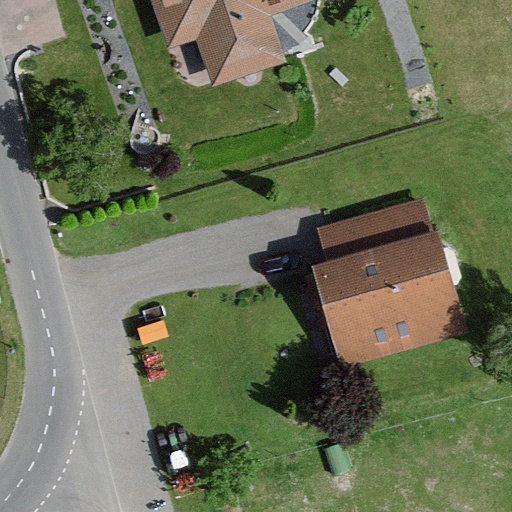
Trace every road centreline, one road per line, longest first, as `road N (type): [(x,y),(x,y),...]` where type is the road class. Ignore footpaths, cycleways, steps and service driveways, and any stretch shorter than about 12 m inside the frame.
road 1 (unclassified): [(0,139),(70,410)]
road 2 (residential): [(70,410),(0,510)]
